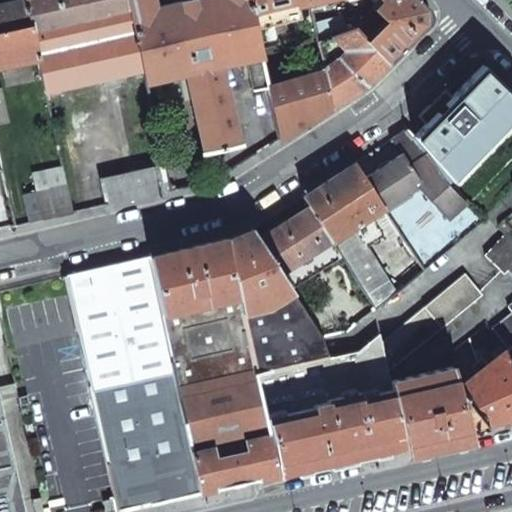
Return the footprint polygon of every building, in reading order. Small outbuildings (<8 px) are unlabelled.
[(15,0),(0,3),(0,64),(37,57),(31,27),(24,0),(15,0)] [(24,0),(31,27),(128,5),(126,0),(24,0)] [(126,0),(128,5),(142,68),(145,81),(185,72),(203,153),(239,145),(221,64),(245,58),(259,55),(249,12),(246,0),(185,0),(154,7),(152,0),(126,0)] [(246,0),(249,12),(277,5),(278,9),(308,2),(308,0),(246,0)] [(336,0),(319,0),(308,2),(317,40),(354,26),(340,5),(336,0)] [(409,40),(425,24),(425,8),(416,0),(377,0),(370,7),(383,19),(365,37),(364,39),(387,62),(409,40)] [(44,90),(142,68),(128,5),(31,27),(37,57),(44,90)] [(387,62),(364,39),(365,37),(354,26),(317,40),(323,65),(326,79),(332,106),(351,94),(366,84),(387,62)] [(259,55),(245,58),(252,90),(266,86),(259,55)] [(511,95),(496,80),(482,66),(451,97),(445,90),(430,107),(429,105),(417,116),(425,124),(411,138),(443,178),(442,179),(464,200),(468,204),(511,169),(511,95)] [(326,79),(268,95),(278,140),(301,126),(332,106),(326,79)] [(404,129),(391,138),(400,155),(401,154),(420,183),(416,187),(444,217),(464,200),(442,179),(443,178),(411,138),(404,129)] [(400,155),(362,178),(382,208),(416,187),(420,183),(401,154),(400,155)] [(325,180),(302,195),(309,206),(330,239),(353,227),(369,216),(382,208),(362,178),(353,163),(325,180)] [(99,179),(105,206),(142,198),(170,191),(164,164),(99,179)] [(67,184),(22,194),(29,223),(56,217),(74,213),(67,184)] [(416,187),(382,208),(396,230),(423,270),(482,220),(469,205),(468,204),(464,200),(444,217),(416,187)] [(309,206),(258,234),(280,271),(330,239),(309,206)] [(369,216),(385,237),(396,230),(382,208),(369,216)] [(353,227),(330,239),(341,256),(375,309),(394,293),(353,227)] [(226,243),(254,370),(255,373),(285,366),(284,356),(325,346),(323,336),(291,288),(280,271),(258,234),(255,231),(226,243)] [(511,240),(505,234),(484,256),(503,275),(509,271),(511,275),(511,304),(506,310),(511,316),(487,331),(504,351),(511,344),(511,240)] [(148,256),(177,387),(254,370),(226,243),(224,238),(185,247),(148,256)] [(291,288),(341,256),(330,239),(280,271),(291,288)] [(76,329),(117,511),(163,501),(199,492),(191,452),(177,387),(148,256),(102,266),(64,275),(76,329)] [(380,342),(387,371),(482,295),(464,274),(380,342)] [(347,459),(404,446),(389,381),(387,371),(380,342),(377,332),(356,351),(328,357),(285,366),(255,373),(269,432),(278,475),(347,459)] [(285,366),(328,357),(325,346),(284,356),(285,366)] [(511,359),(504,351),(456,389),(486,424),(511,418),(511,359)] [(389,381),(404,446),(449,436),(486,427),(455,390),(451,366),(389,381)] [(177,387),(191,452),(212,446),(215,457),(246,450),(244,439),(269,432),(255,373),(254,370),(177,387)] [(0,511),(22,511),(0,414),(0,511)] [(191,452),(199,492),(244,482),(278,475),(269,432),(244,439),(246,450),(215,457),(212,446),(191,452)]
